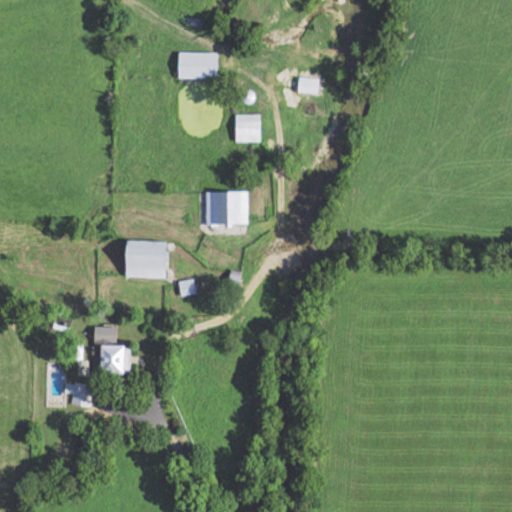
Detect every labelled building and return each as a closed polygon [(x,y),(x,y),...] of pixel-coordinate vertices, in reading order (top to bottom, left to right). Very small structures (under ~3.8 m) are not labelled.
[(182,51),(181,78),(222,78),(222,52),(182,51)] [(301,91),(320,92),(321,78),(302,77),(301,91)] [(237,111),(237,141),(264,141),(264,111),(237,111)] [(251,191),(208,191),(208,224),(251,224),(251,191)] [(130,239),(129,276),(172,278),(172,257),(180,257),(181,241),(130,239)] [(196,293),(195,279),(180,281),(182,294),(196,293)] [(134,344),(105,344),(105,372),(134,372),(134,344)] [(66,393),(72,394),(71,404),(92,406),(94,383),(67,381),(66,393)]
